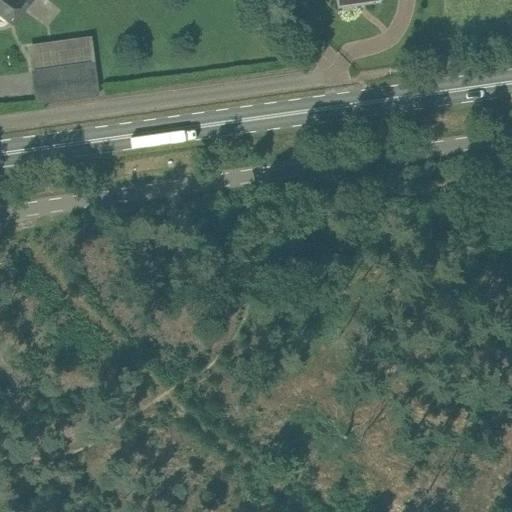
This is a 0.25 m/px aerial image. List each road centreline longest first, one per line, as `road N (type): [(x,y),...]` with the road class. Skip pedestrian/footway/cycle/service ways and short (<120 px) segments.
road 1 (unclassified): [(0,211),(511,138)]
road 2 (primary): [(0,154),(511,81)]
road 3 (residential): [(0,122),(335,75)]
